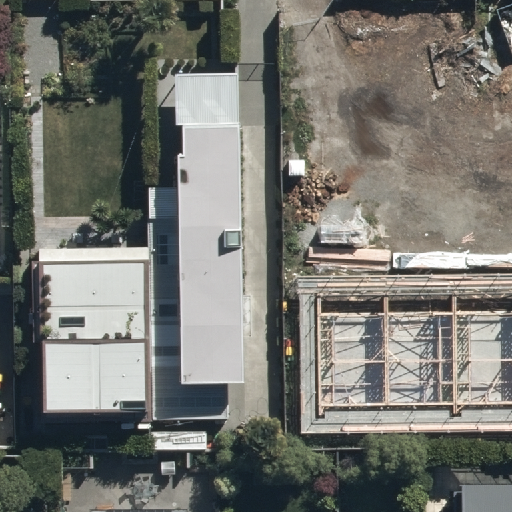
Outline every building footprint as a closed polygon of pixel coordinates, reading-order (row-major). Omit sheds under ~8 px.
[(22,60),(23,199),(137,198),(136,60),(22,60)] [(154,187),(158,418),(234,417),(233,379),(252,378),(248,121),(183,122),(184,186),(154,187)] [(113,229),(70,229),(71,287),(113,286),(113,229)] [(489,433),(511,432),(511,315),(489,316),(489,433)] [(511,511),(511,484),(470,484),(469,511),(511,511)]
